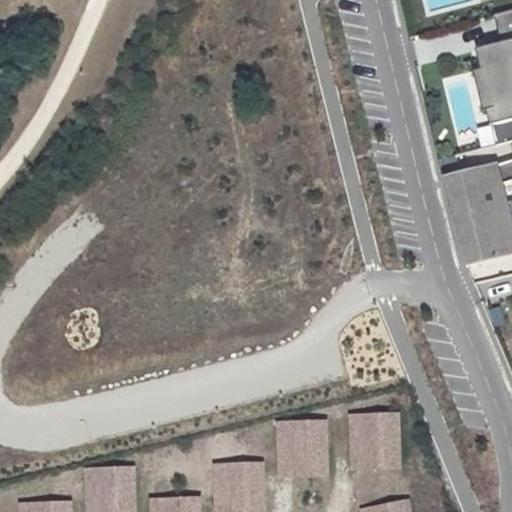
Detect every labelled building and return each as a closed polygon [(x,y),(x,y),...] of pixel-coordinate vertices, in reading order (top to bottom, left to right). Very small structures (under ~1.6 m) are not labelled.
[(226,3),(219,23),(246,32),(253,12),(226,3)] [(511,10),(496,15),(503,43),(488,47),(490,55),(481,57),(484,70),(486,69),(496,107),(489,109),(493,125),(511,120),(511,10)] [(511,163),(451,179),(471,264),(511,253),(511,218),(504,184),(511,182),(511,163)] [(396,415),(348,416),(348,471),(397,471),(396,415)] [(324,422),(275,423),(276,478),(324,478),(324,422)] [(260,511),(260,461),(211,462),(211,511),(260,511)] [(131,511),(132,468),(83,468),(83,511),(131,511)] [(196,511),(196,498),(148,499),(147,511),(196,511)] [(409,511),(408,502),(360,511),(409,511)] [(68,511),(68,503),(20,504),(19,511),(68,511)]
